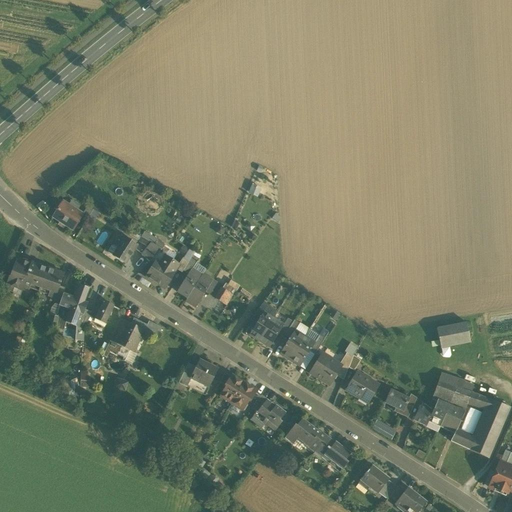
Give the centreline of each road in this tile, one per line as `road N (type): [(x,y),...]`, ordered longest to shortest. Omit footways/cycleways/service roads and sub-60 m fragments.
road 1 (residential): [(483,511),(87,263),(0,195)]
road 2 (tertiary): [(0,135),(163,0)]
